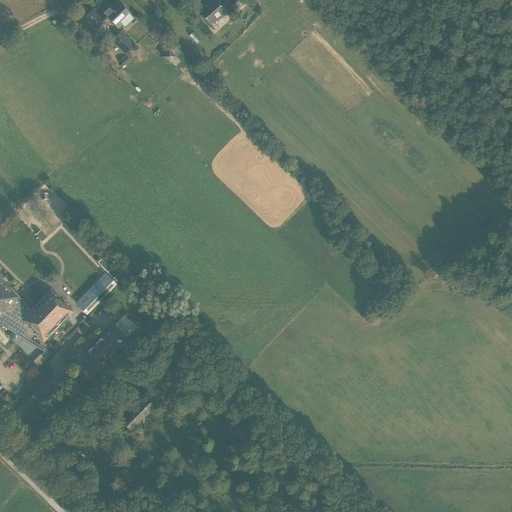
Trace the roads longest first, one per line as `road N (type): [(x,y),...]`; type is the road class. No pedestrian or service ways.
road 1 (track): [(511,68),(443,103),(339,0)]
road 2 (tertiary): [(102,511),(0,411)]
